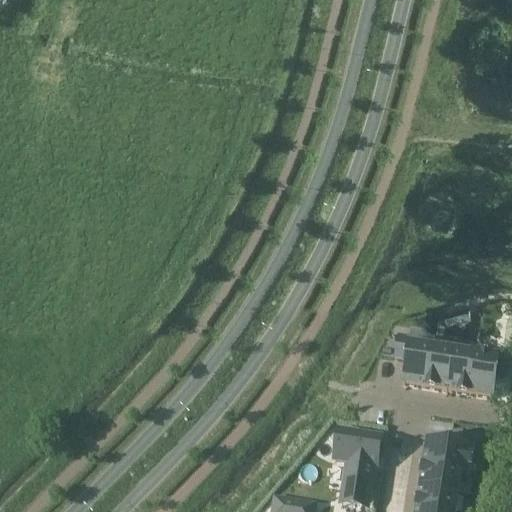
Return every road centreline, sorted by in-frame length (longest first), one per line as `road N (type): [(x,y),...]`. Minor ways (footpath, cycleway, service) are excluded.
road 1 (tertiary): [(369,0),(333,147),(241,326),(80,511)]
road 2 (tertiary): [(121,511),(203,427),(326,249),(373,145),(406,0)]
